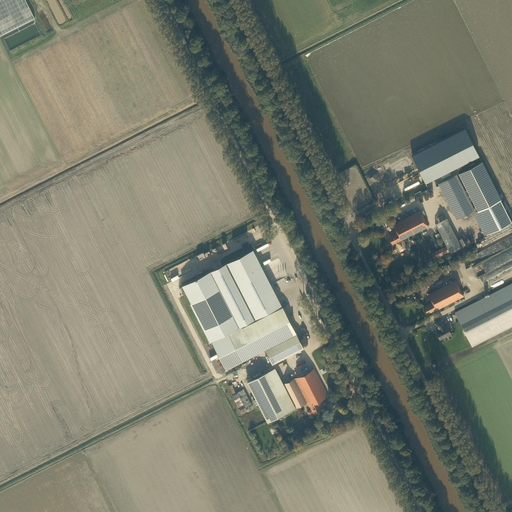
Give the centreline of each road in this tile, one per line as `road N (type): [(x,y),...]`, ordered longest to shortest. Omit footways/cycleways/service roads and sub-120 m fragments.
road 1 (unclassified): [(490,511),(231,0)]
road 2 (unclassified): [(421,511),(162,0)]
